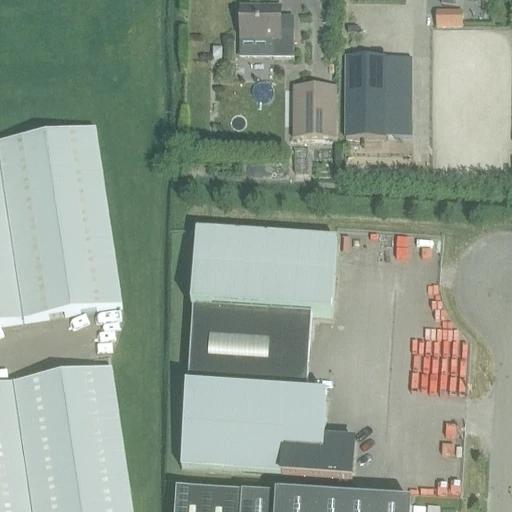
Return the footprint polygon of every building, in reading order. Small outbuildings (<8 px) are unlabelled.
[(294,61),(294,32),(294,18),(280,18),(280,10),(279,10),(241,10),(241,59),(273,59),(273,61),(294,61)] [(437,15),(437,30),(462,30),(463,15),(437,15)] [(213,60),(221,60),(221,51),(213,51),(213,60)] [(344,62),(344,76),(343,142),(386,142),(386,140),(386,62),(344,62)] [(310,134),(292,134),(292,146),(336,146),(337,91),(311,91),(310,134)] [(0,328),(122,310),(96,133),(0,147),(0,328)] [(182,475),(353,485),(355,445),(326,443),(328,401),(308,400),(313,321),(333,322),(338,244),(197,236),(182,475)] [(0,511),(132,511),(112,373),(0,389),(0,511)] [(178,494),(176,511),(412,511),(412,508),(178,494)]
